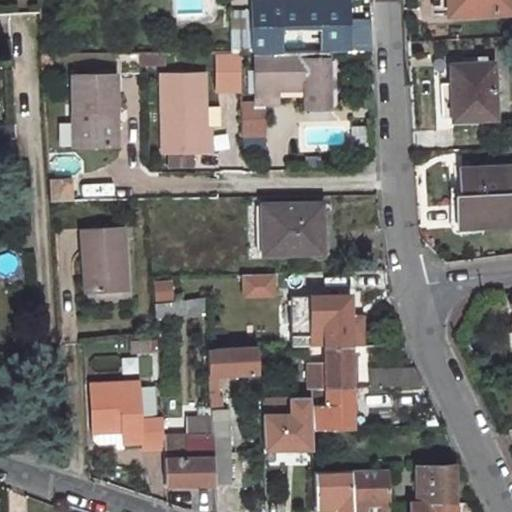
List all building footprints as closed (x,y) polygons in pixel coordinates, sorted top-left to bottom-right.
[(511,0),(442,0),(443,13),(511,10),(511,0)] [(350,1),(247,3),(247,13),(248,54),(255,54),(305,53),(351,52),(350,1)] [(247,13),(230,13),(232,54),(242,54),(248,54),(247,13)] [(283,106),(282,87),(305,87),(305,108),(329,108),(328,58),(305,58),(305,53),(255,54),(256,106),(283,106)] [(232,54),(220,54),(220,91),(242,91),(242,54),(232,54)] [(164,55),(141,56),(141,66),(164,66),(164,55)] [(495,61),(452,64),(455,119),(499,117),(495,61)] [(204,75),(161,75),(162,155),(205,154),(204,75)] [(116,76),(73,77),(74,130),(80,130),(80,149),(117,148),(116,124),(114,124),(114,114),(116,114),(116,76)] [(511,165),(461,167),(462,192),(455,193),(457,224),(511,220),(511,165)] [(69,180),(49,181),(50,204),(71,204),(69,180)] [(321,205),(264,207),(264,253),(316,252),(315,225),(321,225),(321,205)] [(126,228),(85,230),(87,263),(92,263),(94,292),(130,290),(126,228)] [(271,271),(243,272),(245,293),(272,291),(271,271)] [(352,346),(351,329),(358,329),(358,319),(351,319),(351,296),(292,295),(292,348),(328,347),(352,346)] [(205,299),(157,304),(158,317),(206,312),(205,299)] [(215,313),(206,314),(207,330),(215,329),(215,313)] [(160,341),(134,343),(135,355),(160,353),(160,341)] [(327,364),(308,365),(310,387),(354,386),(352,346),(328,347),(327,364)] [(257,348),(208,350),(210,378),(259,376),(257,348)] [(415,367),(369,367),(370,386),(424,384),(415,367)] [(166,436),(164,417),(142,418),(140,381),(92,384),(96,440),(99,444),(144,441),(144,449),(166,448),(166,436)] [(354,386),(310,387),(311,397),(330,397),(330,427),(355,426),(354,386)] [(260,398),(263,450),(293,449),(314,449),(311,397),(260,398)] [(169,483),(215,481),(213,437),(212,415),(188,417),(190,434),(166,436),(166,448),(169,483)] [(230,436),(213,437),(215,481),(232,481),(230,436)] [(457,465),(418,466),(419,502),(457,501),(457,465)] [(389,467),(353,469),(354,502),(391,500),(389,467)] [(353,469),(314,470),(316,504),(339,502),(339,511),(354,511),(354,502),(353,469)] [(409,511),(457,511),(457,501),(419,502),(409,502),(409,511)]
